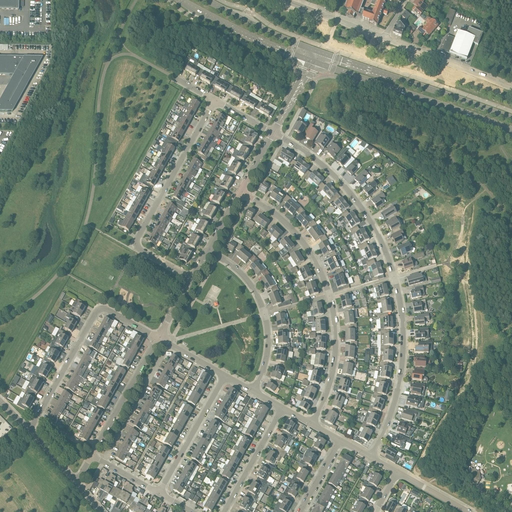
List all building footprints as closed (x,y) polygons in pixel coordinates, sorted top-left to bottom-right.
[(0,0),(0,9),(18,10),(18,0),(0,0)] [(365,0),(347,0),(344,9),(343,9),(342,10),(347,11),(345,15),(347,16),(348,16),(349,12),(353,14),(351,17),(352,18),(354,18),(355,14),(362,17),(365,11),(362,10),(365,0)] [(377,0),(372,14),(365,11),(362,17),(362,18),(372,22),(371,24),(377,26),(382,14),(387,16),(388,11),(383,9),(386,0),(377,0)] [(417,8),(418,9),(423,3),(424,2),(421,0),(416,0),(413,4),(417,8)] [(422,12),(427,6),(423,3),(418,9),(422,12)] [(418,9),(417,8),(414,11),(420,16),(423,13),(422,12),(418,9)] [(450,26),(456,12),(450,9),(445,21),(450,26)] [(411,15),(406,11),(402,16),(406,20),(411,15)] [(430,18),(429,19),(426,22),(428,25),(434,30),(438,26),(430,18)] [(402,37),(407,31),(410,27),(404,22),(401,25),(397,23),(393,32),(394,34),(402,37)] [(412,25),(410,27),(407,31),(411,35),(416,28),(412,25)] [(434,30),(428,25),(423,30),(420,27),(417,30),(424,36),(426,34),(428,36),(434,30)] [(478,45),(483,33),(469,28),(467,35),(458,31),(455,39),(447,35),(442,43),(440,50),(454,55),(466,60),(473,43),(478,45)] [(0,111),(12,112),(42,58),(0,56),(0,74),(13,75),(0,99),(0,111)] [(190,74),(195,66),(191,64),(193,60),(190,58),(188,60),(186,65),(184,68),(186,70),(186,71),(190,74)] [(197,63),(195,66),(190,74),(195,77),(196,75),(198,77),(202,70),(197,67),(199,64),(197,63)] [(202,70),(198,77),(201,78),(200,79),(205,82),(209,74),(202,70)] [(209,74),(205,82),(210,85),(211,84),(213,85),(217,78),(219,74),(216,73),(214,76),(209,74)] [(217,78),(213,85),(216,86),(215,87),(220,90),(224,82),(217,78)] [(224,82),(220,90),(225,93),(225,92),(228,93),(231,86),(224,82)] [(231,86),(228,93),(230,94),(230,96),(234,98),(239,91),(231,86)] [(248,90),(246,95),(242,101),(245,103),(244,104),(249,107),(253,99),(249,96),(251,93),(250,92),(248,90)] [(239,91),(234,98),(239,101),(240,100),(242,101),(246,95),(239,91)] [(253,99),(249,107),(254,109),(255,108),(257,110),(261,103),(253,99)] [(192,100),(189,105),(197,109),(200,104),(192,100)] [(197,109),(189,105),(186,103),(183,108),(184,108),(194,114),(197,109)] [(261,103),(257,110),(259,111),(259,112),(264,115),(268,107),(270,104),(268,103),(266,106),(261,103)] [(268,107),(264,115),(269,118),(269,116),(272,118),(275,111),(268,107)] [(194,114),(184,108),(181,112),(184,114),(192,118),(194,114)] [(221,113),(217,120),(225,124),(227,119),(229,117),(221,113)] [(192,118),(184,114),(181,119),(189,123),(192,118)] [(189,123),(181,119),(179,117),(176,122),(187,128),(189,123)] [(225,124),(217,120),(214,125),(222,129),(225,124)] [(301,135),(306,127),(302,125),(304,123),(300,121),(294,131),(301,135)] [(187,128),(176,122),(173,126),(176,128),(184,133),(187,128)] [(312,142),(318,133),(312,129),(314,126),(310,124),(306,131),(309,133),(306,138),(312,142)] [(222,129),(214,125),(211,129),(219,134),(222,129)] [(184,133),(176,128),(173,133),(181,137),(184,133)] [(222,135),(219,134),(211,129),(209,134),(219,140),(222,135)] [(258,133),(251,130),(247,137),(255,142),(258,137),(257,136),(258,133)] [(181,137),(173,133),(170,131),(166,139),(176,145),(178,142),(179,142),(181,137)] [(219,140),(209,134),(206,139),(217,145),(219,140)] [(314,144),(317,146),(320,148),(321,147),(324,149),(329,141),(325,138),(326,137),(325,137),(325,138),(321,135),(314,144)] [(250,148),(251,146),(252,146),(255,142),(247,137),(243,144),(250,148)] [(176,145),(166,139),(161,147),(172,154),(175,149),(174,148),(176,145)] [(217,145),(206,139),(203,143),(211,148),(214,149),(217,145)] [(211,148),(203,143),(201,148),(209,153),(211,148)] [(332,143),(327,149),(329,151),(327,154),(333,159),(339,151),(337,149),(338,148),(332,143)] [(247,156),(250,151),(248,151),(250,148),(243,144),(239,152),(247,156)] [(336,159),(338,161),(337,163),(343,167),(349,160),(355,153),(348,146),(336,159)] [(172,154),(161,147),(159,152),(162,154),(169,158),(172,154)] [(209,153),(201,148),(198,153),(199,154),(197,157),(205,161),(207,158),(206,157),(209,153)] [(282,164),(284,162),(289,154),(284,150),(281,156),(278,154),(275,160),(282,164)] [(239,152),(235,159),(242,163),(243,160),(244,161),(247,156),(239,152)] [(169,158),(162,154),(159,159),(167,163),(169,158)] [(294,157),(289,154),(284,162),(289,165),(288,167),(290,169),(294,163),(291,162),(294,157)] [(167,163),(159,159),(156,163),(164,168),(167,163)] [(235,159),(231,166),(239,171),(241,166),(240,165),(242,163),(235,159)] [(194,160),(192,164),(200,169),(202,164),(194,160)] [(299,172),(305,164),(300,160),(296,165),(294,163),(290,169),(293,171),(294,168),(299,172)] [(355,160),(345,170),(351,176),(357,171),(354,168),(359,164),(355,160)] [(164,168),(156,163),(154,168),(162,172),(164,168)] [(200,169),(192,164),(189,169),(197,174),(200,169)] [(304,179),(308,174),(306,172),(309,168),(305,164),(299,172),(304,175),(302,178),(304,179)] [(233,178),(235,175),(236,176),(239,171),(231,166),(227,174),(233,178)] [(162,172),(154,168),(151,173),(159,177),(162,172)] [(197,174),(189,169),(186,174),(194,178),(197,174)] [(368,175),(364,170),(354,180),(360,186),(366,181),(364,178),(368,175)] [(313,183),(319,176),(315,172),(311,176),(308,174),(304,179),(307,181),(309,179),(313,183)] [(159,177),(151,173),(148,177),(156,182),(159,177)] [(194,178),(186,174),(184,179),(192,183),(194,178)] [(227,174),(223,181),(230,186),(233,181),(232,180),(233,178),(227,174)] [(318,191),(322,187),(320,184),(324,180),(319,176),(313,183),(318,187),(316,189),(318,191)] [(156,182),(148,177),(146,182),(144,181),(142,184),(151,189),(153,186),(154,187),(156,182)] [(192,183),(184,179),(181,183),(189,188),(192,183)] [(230,186),(223,181),(218,188),(225,192),(226,190),(228,190),(230,186)] [(377,186),(373,181),(363,190),(368,197),(375,192),(372,189),(377,186)] [(189,188),(181,183),(178,188),(186,192),(189,188)] [(267,190),(270,192),(274,186),(271,184),(269,187),(264,184),(260,192),(265,194),(267,190)] [(326,196),(333,189),(329,185),(325,189),(322,187),(318,191),(320,193),(322,191),(326,196)] [(274,186),(270,192),(273,193),(270,197),(275,201),(280,194),(275,190),(277,188),(274,186)] [(186,192),(178,188),(176,193),(184,197),(186,192)] [(225,192),(218,188),(214,196),(222,200),(225,195),(224,195),(225,192)] [(142,189),(139,194),(147,198),(150,193),(142,189)] [(337,193),(333,189),(326,196),(330,200),(328,202),(330,204),(335,200),(333,197),(337,193)] [(184,197),(176,193),(173,198),(174,198),(172,201),(183,207),(185,204),(181,202),(184,197)] [(385,197),(382,193),(371,201),(377,209),(383,205),(381,201),(385,197)] [(147,198),(139,194),(137,198),(145,203),(147,198)] [(280,194),(275,201),(279,204),(282,200),(285,202),(289,197),(286,195),(285,197),(280,194)] [(214,196),(210,203),(217,207),(218,204),(219,205),(222,200),(214,196)] [(289,197),(285,202),(287,204),(284,208),(288,212),(294,205),(290,201),(291,199),(289,197)] [(134,203),(142,207),(145,203),(137,198),(134,203)] [(336,211),(338,209),(345,203),(342,199),(337,202),(335,200),(330,204),(336,211)] [(175,213),(177,208),(181,211),(183,207),(172,201),(170,205),(170,204),(167,209),(175,213)] [(131,208),(139,212),(142,207),(134,203),(131,208)] [(217,207),(210,203),(206,210),(214,215),(217,210),(216,209),(217,207)] [(349,208),(345,203),(338,209),(342,214),(337,218),(338,220),(346,214),(345,212),(349,208)] [(381,214),(380,215),(384,221),(397,213),(396,212),(393,207),(391,204),(383,209),(384,211),(382,212),(381,214)] [(294,205),(288,212),(293,216),(296,212),(298,214),(303,209),(300,207),(298,209),(294,205)] [(129,212),(137,217),(139,212),(131,208),(129,212)] [(172,218),(175,213),(167,209),(164,214),(172,218)] [(250,209),(246,217),(251,220),(255,212),(250,209)] [(303,209),(298,214),(300,216),(297,219),(301,224),(307,218),(303,213),(305,212),(303,209)] [(209,221),(210,219),(211,220),(214,215),(206,210),(202,218),(209,221)] [(126,217),(134,221),(137,217),(129,212),(126,217)] [(172,218),(164,214),(161,218),(169,223),(172,218)] [(346,225),(349,224),(357,219),(353,214),(348,217),(346,214),(338,220),(340,223),(343,221),(346,225)] [(255,222),(260,226),(265,219),(260,215),(255,222)] [(126,217),(123,222),(131,226),(134,221),(126,217)] [(159,223),(167,227),(169,223),(161,218),(159,223)] [(206,229),(208,225),(207,224),(209,221),(202,218),(198,225),(206,229)] [(307,218),(301,224),(305,228),(308,225),(310,227),(315,223),(313,220),(311,222),(307,218)] [(385,223),(387,227),(388,229),(390,228),(392,232),(400,227),(395,218),(385,223)] [(265,219),(260,226),(264,229),(270,222),(265,219)] [(360,224),(357,219),(349,224),(352,229),(349,230),(351,233),(357,230),(355,227),(360,224)] [(131,226),(123,222),(121,220),(118,225),(129,231),(131,226)] [(156,228),(164,232),(167,227),(159,223),(156,228)] [(206,229),(198,225),(195,223),(191,231),(194,232),(200,236),(202,234),(203,234),(206,229)] [(315,223),(310,227),(312,230),(308,232),(312,237),(319,232),(315,227),(317,226),(315,223)] [(268,232),(272,236),(279,230),(274,226),(268,232)] [(161,237),(164,232),(156,228),(154,232),(161,237)] [(279,230),(272,236),(277,240),(283,234),(279,230)] [(357,230),(351,233),(353,236),(355,234),(358,239),(366,235),(364,230),(358,232),(357,230)] [(404,235),(401,230),(391,235),(395,244),(401,241),(402,242),(407,240),(404,235)] [(161,237),(154,232),(151,237),(159,242),(161,243),(164,238),(161,237)] [(198,244),(200,239),(199,239),(200,236),(194,232),(190,240),(198,244)] [(319,232),(312,237),(315,242),(319,239),(321,242),(326,238),(324,235),(322,236),(319,232)] [(366,235),(358,239),(355,241),(359,249),(365,246),(364,243),(369,240),(366,235)] [(159,242),(151,237),(148,242),(149,243),(148,245),(156,250),(158,247),(156,246),(159,242)] [(280,244),(284,249),(291,243),(287,238),(280,244)] [(326,238),(321,242),(323,244),(318,247),(321,252),(329,247),(326,242),(328,241),(326,238)] [(187,245),(183,243),(182,245),(192,251),(194,248),(195,249),(198,244),(190,240),(187,245)] [(407,254),(411,252),(409,248),(411,248),(409,242),(396,247),(399,253),(400,252),(402,257),(407,255),(407,254)] [(235,249),(237,251),(241,246),(238,244),(237,246),(231,243),(227,250),(232,253),(235,249)] [(291,243),(284,249),(287,253),(294,247),(291,243)] [(182,245),(179,251),(179,252),(179,253),(181,254),(189,259),(192,254),(191,253),(192,251),(182,245)] [(241,246),(237,251),(240,253),(237,256),(241,260),(247,253),(242,250),(244,248),(241,246)] [(365,246),(359,249),(361,251),(364,250),(366,256),(375,252),(372,246),(367,249),(365,246)] [(329,247),(321,252),(324,257),(329,254),(330,257),(336,254),(334,251),(332,252),(329,247)] [(290,257),(294,262),(301,257),(298,252),(290,257)] [(363,266),(367,265),(373,263),(371,260),(377,257),(375,252),(366,256),(367,259),(361,261),(363,266)] [(247,253),(241,260),(246,264),(249,260),(251,262),(256,258),(253,255),(251,257),(247,253)] [(177,262),(184,265),(185,263),(187,264),(189,259),(181,254),(177,262)] [(336,254),(330,257),(331,260),(327,262),(329,267),(338,263),(335,258),(337,257),(336,254)] [(301,257),(294,262),(297,267),(304,262),(301,257)] [(256,258),(251,262),(253,264),(250,268),(253,272),(260,266),(256,262),(258,260),(256,258)] [(405,270),(413,267),(411,260),(402,263),(405,270)] [(338,263),(329,267),(332,272),(336,270),(337,273),(344,271),(342,267),(340,268),(338,263)] [(374,266),(373,263),(367,265),(367,266),(368,268),(370,267),(372,272),(381,269),(379,264),(374,266)] [(260,266),(253,272),(257,277),(261,273),(263,276),(268,272),(266,269),(264,271),(260,266)] [(299,271),(302,276),(310,272),(307,267),(299,271)] [(381,269),(372,272),(374,278),(371,279),(372,282),(379,280),(378,277),(383,275),(381,269)] [(344,271),(337,273),(339,276),(334,278),(336,283),(344,280),(343,275),(345,274),(344,271)] [(268,272),(263,276),(265,279),(260,281),(263,286),(271,282),(268,277),(270,275),(268,272)] [(310,272),(302,276),(304,281),(312,277),(310,272)] [(413,275),(409,276),(410,278),(407,279),(409,286),(423,282),(421,275),(419,276),(418,273),(413,275)] [(348,279),(344,280),(336,283),(338,289),(342,287),(343,290),(349,288),(348,285),(350,285),(348,279)] [(271,282),(263,286),(266,291),(271,289),(272,291),(278,289),(276,285),(274,287),(271,282)] [(306,286),(308,291),(317,288),(315,283),(306,286)] [(375,293),(387,291),(386,285),(381,286),(380,284),(373,286),(374,289),(375,293)] [(414,288),(415,292),(410,293),(412,299),(421,297),(420,294),(424,293),(423,287),(414,288)] [(317,288),(308,291),(310,297),(318,294),(317,288)] [(271,302),(279,298),(283,297),(281,292),(279,292),(278,289),(272,291),(273,294),(269,296),(271,302)] [(387,291),(375,293),(376,298),(377,301),(384,300),(384,297),(389,296),(387,291)] [(342,303),(350,301),(349,296),(351,295),(351,292),(345,294),(345,297),(340,298),(342,303)] [(278,308),(291,305),(290,301),(281,304),(279,298),(271,302),(273,307),(278,305),(278,308)] [(76,309),(83,313),(86,308),(82,306),(84,303),(76,299),(75,302),(74,302),(72,306),(76,309)] [(384,300),(377,301),(378,304),(381,304),(382,308),(391,307),(390,302),(385,302),(384,300)] [(412,303),(413,310),(414,313),(419,313),(420,313),(421,312),(422,312),(422,308),(426,308),(426,307),(425,300),(412,303)] [(348,311),(354,310),(354,306),(352,307),(350,301),(342,303),(343,309),(348,308),(348,311)] [(378,317),(379,317),(387,316),(386,313),(391,313),(391,307),(382,308),(380,309),(380,314),(377,314),(378,317)] [(65,314),(66,312),(59,309),(56,316),(63,319),(65,314)] [(83,313),(76,309),(73,314),(80,318),(83,313)] [(277,322),(285,320),(284,315),(287,314),(286,310),(279,312),(280,315),(275,316),(277,322)] [(355,313),(354,310),(348,311),(349,313),(344,314),(344,320),(353,319),(353,313),(355,313)] [(69,315),(68,314),(66,317),(70,320),(67,324),(74,328),(77,323),(74,322),(75,318),(69,315)] [(418,315),(418,319),(414,319),(415,326),(419,325),(419,326),(425,326),(424,321),(429,321),(429,314),(418,315)] [(112,330),(113,328),(111,326),(113,322),(114,320),(107,316),(106,318),(105,318),(103,323),(110,327),(110,328),(112,330)] [(380,325),(393,324),(392,318),(387,318),(387,316),(379,317),(380,320),(380,325)] [(353,319),(344,320),(345,326),(350,325),(350,328),(357,327),(356,324),(354,324),(353,319)] [(286,326),(285,320),(277,322),(278,328),(283,327),(283,330),(289,329),(289,326),(286,326)] [(108,332),(110,328),(110,327),(103,323),(100,328),(108,332)] [(74,328),(67,324),(65,329),(71,333),(74,328)] [(393,324),(380,325),(381,329),(378,330),(378,333),(381,333),(388,332),(388,330),(393,329),(393,324)] [(357,327),(350,328),(351,330),(346,330),(346,336),(355,336),(355,330),(357,330),(357,327)] [(108,332),(100,328),(97,333),(105,337),(104,338),(107,339),(108,337),(105,336),(108,332)] [(278,339),(287,339),(287,333),(294,333),(293,329),(289,329),(283,330),(283,333),(278,333),(278,339)] [(415,333),(415,339),(425,339),(425,335),(428,335),(428,329),(420,329),(420,333),(415,333)] [(67,334),(61,331),(59,330),(55,337),(66,343),(68,339),(65,337),(67,334)] [(388,332),(381,333),(381,336),(381,340),(393,340),(393,335),(388,335),(388,332)] [(102,342),(104,338),(105,337),(97,333),(95,337),(102,342)] [(145,338),(138,333),(137,334),(138,334),(137,336),(136,336),(134,340),(141,345),(144,340),(145,338)] [(355,336),(346,336),(346,342),(351,342),(351,345),(357,345),(357,342),(355,342),(355,336)] [(66,343),(55,337),(55,338),(54,340),(53,341),(51,345),(58,349),(60,347),(63,348),(66,343)] [(102,342),(95,337),(92,342),(100,346),(99,347),(102,348),(103,347),(100,345),(102,342)] [(134,340),(132,338),(131,340),(130,340),(128,344),(138,349),(141,345),(134,340)] [(287,345),(287,339),(278,339),(278,345),(283,345),(283,348),(289,348),(290,345),(287,345)] [(393,340),(381,340),(381,345),(381,348),(388,349),(388,346),(393,346),(393,340)] [(105,348),(103,347),(102,348),(99,347),(100,346),(92,342),(89,347),(103,354),(105,350),(104,350),(105,348)] [(428,353),(428,346),(430,346),(430,343),(418,343),(418,346),(418,348),(415,348),(415,349),(414,350),(415,351),(415,353),(428,353)] [(128,350),(136,354),(138,349),(128,344),(126,347),(124,346),(123,348),(125,349),(126,348),(129,349),(128,350)] [(51,345),(49,347),(50,348),(47,353),(57,358),(60,354),(57,352),(58,349),(51,345)] [(345,353),(354,354),(355,348),(357,348),(357,345),(351,345),(351,347),(346,347),(345,353)] [(133,359),(136,354),(128,350),(129,349),(126,348),(125,349),(123,353),(126,355),(133,359)] [(289,352),(289,348),(283,348),(283,351),(278,350),(277,356),(286,357),(288,358),(289,352)] [(388,351),(388,349),(381,348),(381,351),(381,352),(381,356),(393,357),(393,352),(388,351)] [(94,362),(95,360),(93,359),(95,355),(87,350),(85,355),(92,359),(92,360),(94,362)] [(47,353),(45,357),(44,357),(42,360),(50,364),(51,362),(54,364),(57,358),(47,353)] [(349,362),(356,363),(356,359),(354,359),(354,354),(345,353),(345,359),(350,359),(349,362)] [(94,362),(92,360),(92,359),(85,355),(82,360),(90,364),(90,363),(92,365),(94,362)] [(126,355),(124,358),(123,359),(131,363),(133,359),(126,355)] [(173,356),(170,361),(177,365),(177,366),(179,367),(180,365),(180,366),(183,362),(180,360),(173,356)] [(280,366),(286,367),(287,364),(285,363),(286,357),(277,356),(276,362),(281,363),(280,366)] [(379,364),(387,365),(387,362),(392,363),(393,357),(381,356),(380,356),(380,361),(379,364)] [(426,363),(426,360),(424,360),(424,357),(415,356),(414,362),(416,362),(415,367),(424,367),(424,363),(426,363)] [(121,357),(120,359),(118,358),(115,364),(125,369),(126,367),(128,368),(131,363),(123,359),(124,358),(121,357)] [(50,364),(42,360),(41,363),(39,368),(49,374),(51,369),(48,367),(50,364)] [(92,365),(90,364),(82,360),(79,365),(87,369),(86,370),(89,371),(90,369),(92,365)] [(175,370),(177,366),(177,365),(170,361),(167,366),(175,370)] [(355,366),(356,363),(349,362),(349,365),(344,364),(343,369),(352,371),(353,365),(355,366)] [(378,372),(391,374),(391,368),(386,368),(387,365),(379,364),(379,367),(378,372)] [(77,369),(84,374),(88,375),(88,374),(89,374),(89,373),(90,373),(91,373),(92,371),(90,369),(89,371),(86,370),(87,369),(79,365),(77,369)] [(174,377),(175,375),(173,374),(175,370),(167,366),(165,370),(172,375),(174,377)] [(273,373),(281,376),(283,370),(285,371),(286,367),(280,366),(279,369),(275,367),(273,373)] [(49,374),(39,368),(37,367),(33,375),(34,375),(41,379),(42,377),(46,379),(49,374)] [(118,368),(116,372),(116,373),(123,377),(126,372),(119,368),(118,368)] [(88,375),(84,374),(77,369),(74,374),(82,378),(81,379),(84,381),(85,379),(88,375)] [(352,371),(343,369),(342,375),(347,376),(346,379),(353,380),(353,377),(351,376),(352,371)] [(120,381),(123,377),(116,373),(116,372),(114,370),(113,372),(112,372),(110,376),(113,377),(120,381)] [(169,379),(172,375),(165,370),(162,375),(169,379)] [(424,371),(417,370),(415,370),(414,373),(413,372),(412,380),(422,381),(422,377),(424,378),(424,371)] [(391,374),(378,372),(378,377),(377,380),(384,381),(385,379),(390,379),(391,374)] [(204,373),(201,378),(208,382),(211,377),(204,373)] [(274,383),(280,385),(282,382),(279,381),(281,376),(273,373),(271,378),(276,380),(274,383)] [(71,379),(79,383),(82,385),(84,381),(86,382),(87,380),(85,379),(84,381),(81,379),(82,378),(74,374),(71,379)] [(29,382),(30,383),(40,389),(43,384),(40,383),(41,380),(40,379),(41,379),(34,375),(32,378),(31,378),(29,382)] [(120,381),(113,377),(110,376),(109,375),(107,379),(108,380),(111,381),(110,382),(118,386),(120,381)] [(173,381),(169,379),(162,375),(159,380),(167,384),(166,385),(169,386),(170,384),(171,385),(173,381)] [(208,382),(201,378),(198,383),(206,387),(208,382)] [(78,390),(79,388),(77,387),(79,383),(71,379),(69,384),(76,388),(76,389),(78,390)] [(353,380),(346,379),(346,381),(341,380),(339,386),(348,388),(350,383),(352,383),(353,380)] [(108,380),(107,381),(110,383),(108,387),(115,391),(118,386),(110,382),(111,381),(108,380)] [(164,389),(166,385),(167,384),(159,380),(157,385),(164,389)] [(384,381),(377,380),(376,383),(380,384),(379,388),(387,390),(389,385),(384,384),(384,381)] [(25,390),(33,395),(34,392),(37,394),(40,389),(30,383),(25,390)] [(196,388),(203,392),(206,387),(198,383),(196,388)] [(279,389),(280,385),(274,383),(273,386),(269,383),(266,388),(267,389),(270,391),(274,393),(276,388),(279,389)] [(424,391),(425,385),(415,383),(415,386),(411,386),(410,391),(411,391),(411,394),(420,396),(421,391),(424,391)] [(74,393),(76,389),(76,388),(69,384),(66,388),(74,393)] [(342,395),(348,397),(349,394),(347,393),(348,388),(339,386),(338,391),(343,393),(342,395)] [(115,391),(108,387),(106,391),(105,391),(113,396),(115,391)] [(309,387),(306,392),(315,396),(317,390),(309,387)] [(373,395),(380,397),(381,395),(386,396),(387,390),(379,388),(375,387),(374,392),(373,395)] [(161,399),(162,398),(160,396),(162,392),(155,388),(152,393),(159,397),(159,398),(161,399)] [(193,392),(200,396),(203,392),(196,388),(193,392)] [(228,393),(238,399),(241,394),(231,389),(231,388),(228,393)] [(103,389),(102,391),(105,392),(102,396),(110,400),(113,396),(105,391),(106,391),(103,389)] [(22,399),(32,404),(34,400),(31,398),(33,395),(25,390),(24,393),(25,394),(22,399)] [(71,403),(72,401),(69,400),(72,396),(64,392),(61,397),(69,401),(68,402),(71,403)] [(190,397),(198,401),(200,396),(193,392),(190,397)] [(315,396),(306,392),(304,398),(312,401),(315,396)] [(161,399),(159,398),(159,397),(152,393),(149,398),(157,402),(159,403),(161,405),(164,401),(161,399)] [(225,398),(235,404),(238,399),(228,393),(225,398)] [(347,400),(348,397),(342,395),(341,398),(336,396),(334,401),(342,405),(345,399),(347,400)] [(380,397),(373,395),(372,398),(376,399),(374,404),(383,406),(384,401),(380,400),(380,397)] [(110,400),(102,396),(100,400),(100,401),(107,405),(110,400)] [(408,399),(406,406),(417,408),(418,404),(419,404),(421,399),(411,396),(410,399),(408,399)] [(66,406),(68,402),(69,401),(61,397),(59,401),(66,406)] [(195,406),(198,401),(190,397),(188,402),(195,406),(194,406),(195,406)] [(25,407),(29,409),(32,404),(22,399),(21,398),(17,406),(24,410),(25,407)] [(98,399),(97,400),(94,399),(95,398),(94,398),(91,404),(104,412),(107,405),(100,401),(100,400),(98,399)] [(157,402),(149,398),(147,402),(154,407),(156,409),(157,407),(159,403),(157,402)] [(223,403),(230,407),(233,408),(235,404),(225,398),(223,403)] [(66,413),(67,411),(64,409),(66,406),(59,401),(56,406),(64,410),(63,411),(66,413)] [(342,405),(334,401),(332,407),(337,409),(335,411),(341,414),(342,411),(340,410),(342,405)] [(151,411),(154,407),(147,402),(144,407),(151,411)] [(302,402),(299,407),(307,412),(310,407),(302,402)] [(227,412),(230,407),(223,403),(220,408),(227,412)] [(269,410),(259,404),(256,409),(266,415),(269,410)] [(383,406),(374,404),(373,408),(369,407),(368,410),(375,413),(376,410),(381,412),(383,406)] [(186,405),(183,410),(190,414),(193,409),(186,405)] [(62,413),(63,411),(64,410),(56,406),(53,411),(61,415),(62,413)] [(151,411),(144,407),(141,412),(149,416),(148,417),(151,418),(152,417),(149,415),(151,411)] [(227,412),(220,408),(217,412),(224,416),(227,412)] [(100,418),(103,413),(95,409),(93,413),(92,414),(100,418)] [(254,414),(263,419),(266,415),(256,409),(254,414)] [(416,417),(417,413),(407,409),(406,412),(404,412),(402,419),(414,423),(416,417)] [(190,414),(183,410),(180,415),(188,419),(190,414)] [(374,415),(375,413),(368,410),(367,413),(366,418),(377,422),(379,417),(374,415)] [(60,422),(61,420),(59,419),(61,415),(53,411),(51,416),(58,420),(58,421),(60,422)] [(341,414),(335,411),(334,414),(330,411),(327,416),(335,421),(338,416),(340,417),(341,414)] [(97,423),(100,418),(92,414),(93,413),(90,412),(89,413),(92,415),(90,419),(97,423)] [(141,412),(139,417),(149,422),(151,419),(153,420),(154,418),(152,417),(151,418),(148,417),(149,416),(141,412)] [(227,418),(224,416),(217,412),(214,417),(215,418),(215,417),(224,423),(227,418)] [(254,414),(252,419),(253,420),(261,424),(263,419),(254,414)] [(188,419),(180,415),(178,420),(185,424),(188,419)] [(56,425),(58,421),(58,420),(51,416),(48,420),(56,425)] [(335,421),(327,416),(325,422),(331,425),(330,427),(336,431),(337,428),(333,425),(335,421)] [(150,423),(149,422),(139,417),(136,421),(143,425),(143,426),(145,428),(146,426),(148,427),(150,423)] [(185,424),(178,420),(175,418),(172,423),(175,425),(182,429),(185,424)] [(362,425),(369,428),(370,425),(375,427),(377,422),(366,418),(362,425)] [(95,428),(97,423),(90,419),(88,422),(87,423),(95,428)] [(213,420),(210,425),(217,429),(220,424),(213,421),(213,420)] [(251,425),(258,429),(261,424),(253,420),(251,425)] [(92,432),(95,428),(87,423),(88,422),(85,421),(84,423),(87,424),(84,428),(92,432)] [(141,430),(143,426),(143,425),(136,421),(133,426),(141,430)] [(288,421),(285,426),(296,431),(298,427),(288,421)] [(399,425),(397,432),(405,435),(407,431),(409,432),(410,428),(411,425),(401,422),(403,423),(402,426),(400,425),(399,425)] [(182,429),(175,425),(173,429),(180,433),(182,429)] [(217,429),(210,425),(207,430),(214,434),(217,429)] [(258,429),(251,425),(248,429),(255,433),(258,429)] [(369,428),(362,425),(361,428),(364,429),(362,433),(370,437),(372,432),(368,430),(369,428)] [(298,433),(296,431),(285,426),(283,430),(286,432),(284,435),(285,435),(292,439),(293,440),(294,438),(295,438),(298,433)] [(89,437),(92,432),(84,428),(82,427),(81,427),(82,427),(80,430),(79,430),(77,429),(76,431),(79,432),(80,431),(82,432),(82,433),(89,437)] [(180,433),(173,429),(170,428),(167,432),(170,434),(177,438),(180,433)] [(138,441),(139,439),(137,438),(139,434),(131,429),(129,434),(136,439),(136,440),(138,441)] [(245,434),(252,438),(255,433),(248,429),(245,434)] [(205,435),(212,439),(214,440),(217,436),(214,434),(207,430),(205,435)] [(82,433),(82,432),(80,431),(79,432),(81,434),(79,438),(87,442),(89,437),(82,433)] [(367,442),(370,437),(362,433),(359,432),(354,441),(361,445),(362,445),(360,444),(363,440),(367,442)] [(317,443),(323,447),(326,442),(322,439),(323,437),(318,433),(315,439),(318,440),(317,443)] [(126,439),(133,443),(136,440),(136,439),(129,434),(126,439)] [(167,439),(174,443),(177,438),(170,434),(167,439)] [(209,444),(212,439),(205,435),(202,440),(209,444)] [(292,439),(285,435),(283,438),(280,436),(277,441),(284,445),(286,440),(290,442),(292,439)] [(412,441),(408,439),(398,435),(396,438),(394,437),(393,440),(392,440),(391,442),(392,443),(391,444),(400,448),(400,449),(403,450),(404,449),(406,446),(405,445),(406,443),(410,445),(412,441)] [(243,438),(241,443),(248,447),(251,442),(243,438)] [(133,450),(134,448),(131,447),(133,443),(126,439),(123,444),(131,448),(130,449),(133,450)] [(171,448),(174,443),(167,439),(164,444),(171,447),(171,448)] [(209,444),(202,440),(199,444),(206,448),(209,444)] [(287,447),(284,445),(277,441),(274,446),(277,448),(276,451),(285,456),(287,453),(284,452),(287,447)] [(248,447),(241,443),(238,447),(245,451),(248,447)] [(323,447),(317,443),(314,448),(313,447),(311,450),(316,453),(317,450),(321,452),(323,447)] [(121,449),(128,453),(130,449),(131,448),(123,444),(121,449)] [(197,449),(204,453),(206,448),(199,444),(197,449)] [(233,451),(235,452),(243,456),(245,451),(238,447),(235,446),(233,451)] [(163,447),(160,452),(167,456),(170,451),(169,451),(163,447)] [(121,449),(118,453),(125,457),(125,458),(127,460),(128,458),(129,458),(131,454),(128,453),(121,449)] [(201,458),(204,453),(197,449),(194,454),(201,458)] [(314,455),(316,453),(311,450),(309,449),(307,452),(306,451),(304,456),(305,457),(315,462),(317,457),(314,455)] [(389,457),(387,460),(395,464),(399,458),(395,456),(397,453),(389,449),(385,455),(389,457)] [(285,456),(276,451),(274,453),(271,452),(268,456),(275,460),(279,463),(282,458),(283,459),(285,456)] [(167,456),(160,452),(157,457),(164,461),(167,456)] [(233,457),(240,461),(243,456),(235,452),(233,457)] [(123,462),(125,458),(125,457),(118,453),(115,458),(123,462)] [(204,459),(201,458),(194,454),(191,459),(192,459),(201,464),(204,459)] [(164,461),(157,457),(155,455),(152,460),(162,465),(164,461)] [(344,455),(342,460),(350,464),(352,460),(344,455)] [(275,460),(268,456),(265,461),(269,463),(267,466),(274,470),(276,467),(272,465),(275,460)] [(230,462),(237,466),(240,461),(233,457),(230,462)] [(299,464),(306,468),(308,465),(312,467),(315,462),(305,457),(302,461),(301,461),(299,464)] [(162,465),(152,460),(150,465),(152,466),(159,470),(162,465)] [(225,465),(227,466),(235,470),(237,466),(230,462),(227,460),(225,465)] [(350,464),(342,460),(339,465),(347,469),(349,466),(352,468),(353,466),(350,464)] [(189,462),(187,467),(194,471),(196,466),(190,462),(189,462)] [(306,468),(299,464),(298,467),(302,469),(299,474),(306,478),(309,473),(305,471),(306,468)] [(222,470),(225,471),(232,475),(235,470),(227,466),(225,465),(222,470)] [(347,469),(339,465),(336,470),(344,474),(347,476),(348,474),(345,472),(347,469)] [(149,471),(156,475),(159,470),(152,466),(149,471)] [(274,470),(267,466),(266,469),(262,467),(260,472),(269,477),(272,473),(273,473),(274,470)] [(187,467),(184,472),(191,476),(194,471),(187,467)] [(479,482),(476,480),(475,475),(478,471),(474,469),(470,474),(471,483),(476,486),(479,482)] [(334,474),(345,480),(346,478),(343,477),(344,474),(336,470),(334,474)] [(153,480),(156,475),(149,471),(146,476),(153,479),(153,480)] [(229,480),(232,475),(225,471),(222,476),(229,480)] [(181,476),(188,480),(191,476),(184,472),(181,476)] [(270,478),(269,477),(260,472),(257,477),(260,479),(259,482),(267,486),(268,483),(267,482),(270,478)] [(306,478),(299,474),(296,472),(292,480),(298,483),(300,481),(303,483),(306,478)] [(374,473),(371,478),(379,482),(382,478),(374,473)] [(100,479),(98,483),(107,488),(113,476),(111,474),(109,478),(107,477),(104,482),(100,479)] [(331,479),(339,483),(341,480),(344,482),(345,480),(334,474),(331,479)] [(107,488),(115,493),(118,489),(113,486),(116,482),(114,481),(116,477),(113,476),(107,488)] [(189,487),(190,487),(192,483),(188,480),(181,476),(179,481),(189,487)] [(291,489),(297,493),(300,488),(297,486),(298,483),(292,480),(288,478),(286,482),(291,485),(290,486),(292,487),(291,489)] [(379,482),(371,478),(367,485),(373,488),(374,486),(376,487),(379,482)] [(220,479),(217,484),(225,488),(227,483),(220,479)] [(337,486),(339,483),(331,479),(329,484),(339,490),(340,488),(337,486)] [(183,490),(186,491),(189,487),(179,481),(176,486),(183,490)] [(225,488),(217,484),(214,482),(212,487),(215,489),(222,493),(225,488)] [(257,484),(254,482),(251,487),(261,493),(264,488),(266,490),(268,487),(267,486),(259,482),(257,484)] [(107,488),(98,483),(95,487),(100,490),(97,494),(99,495),(97,499),(100,500),(107,488)] [(118,489),(115,493),(124,498),(131,486),(128,484),(126,488),(124,487),(122,491),(118,489)] [(363,493),(371,497),(374,492),(371,491),(373,488),(367,485),(363,493)] [(124,498),(133,503),(133,502),(135,499),(131,496),(133,492),(131,491),(133,487),(131,486),(124,498)] [(180,495),(183,490),(176,486),(173,491),(174,491),(180,495)] [(327,486),(324,491),(332,495),(335,497),(336,495),(333,494),(335,491),(327,486)] [(261,493),(251,487),(248,492),(252,494),(250,497),(258,501),(260,499),(258,498),(261,493)] [(283,495),(290,499),(292,496),(295,498),(297,493),(291,489),(287,487),(283,495)] [(107,488),(100,500),(102,502),(104,498),(106,499),(109,495),(113,497),(115,493),(107,488)] [(219,498),(222,493),(215,489),(212,494),(219,498)] [(331,498),(332,495),(324,491),(322,496),(332,502),(334,500),(331,498)] [(124,498),(115,493),(113,497),(111,500),(116,502),(115,504),(117,505),(115,509),(117,510),(124,498)] [(368,502),(371,497),(363,493),(359,500),(365,503),(366,500),(368,502)] [(219,498),(212,494),(209,498),(217,502),(219,498)] [(290,499),(283,495),(281,494),(278,500),(283,502),(282,505),(289,509),(292,504),(289,502),(290,499)] [(332,502),(322,496),(319,501),(327,505),(328,502),(331,504),(332,502)] [(131,506),(140,511),(146,498),(144,497),(142,501),(140,500),(137,504),(133,502),(133,503),(131,506)] [(242,503),(253,508),(255,504),(256,504),(258,501),(250,497),(249,500),(245,498),(242,503)] [(123,509),(126,504),(130,507),(131,506),(133,503),(124,498),(117,510),(119,511),(122,508),(123,509)] [(140,511),(142,511),(150,511),(151,511),(146,509),(149,504),(147,503),(149,500),(146,498),(140,511)] [(209,498),(207,503),(214,507),(217,502),(209,498)] [(365,503),(359,500),(355,507),(363,511),(366,507),(363,505),(365,503)] [(327,505),(319,501),(316,505),(327,511),(328,509),(325,508),(327,505)] [(395,511),(396,511),(399,511),(401,509),(402,508),(397,505),(396,506),(388,502),(386,506),(388,507),(385,511),(392,511),(393,511),(392,511),(395,511)] [(211,511),(214,507),(207,503),(204,508),(211,511)] [(241,511),(252,511),(254,509),(253,508),(242,503),(239,507),(243,509),(241,511)] [(283,511),(286,511),(289,509),(282,505),(279,503),(274,510),(276,511),(282,511),(283,511)]
